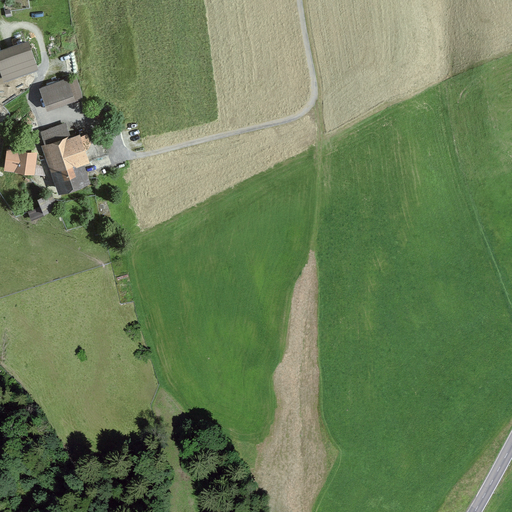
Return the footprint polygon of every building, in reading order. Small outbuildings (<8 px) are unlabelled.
[(3,47),(10,70),(37,61),(30,38),(3,47)] [(46,85),(54,106),(87,95),(80,73),(46,85)] [(75,135),(70,120),(46,128),(50,141),(44,143),(56,175),(60,173),(66,191),(96,180),(89,161),(98,158),(88,131),(75,135)] [(43,149),(26,147),(23,167),(40,170),(43,149)] [(62,205),(56,191),(45,196),(51,210),(62,205)]
